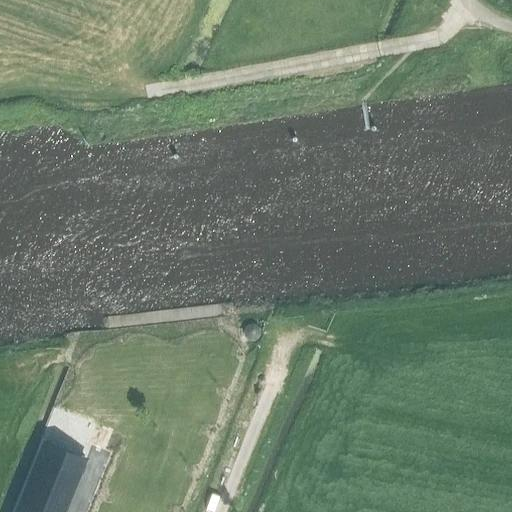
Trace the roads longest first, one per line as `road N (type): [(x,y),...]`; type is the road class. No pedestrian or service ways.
road 1 (track): [(470,2),(431,40),(163,91)]
road 2 (unclassified): [(218,511),(285,349)]
